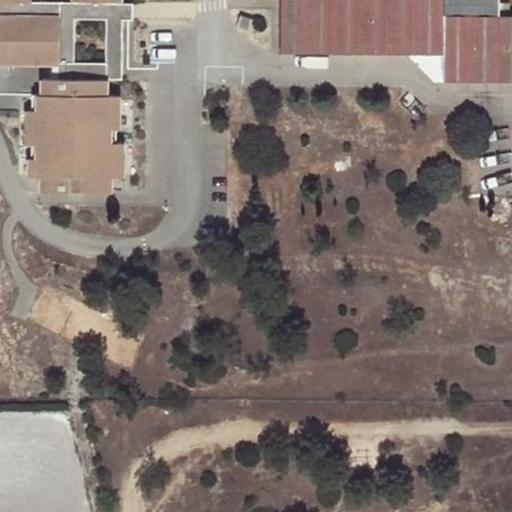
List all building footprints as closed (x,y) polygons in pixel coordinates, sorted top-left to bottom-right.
[(43,96),(39,96),(32,96),(32,112),(29,112),(29,146),(32,148),(32,178),(43,178),(43,182),(43,186),(42,191),(43,191),(60,192),(113,194),(115,177),(122,178),(124,143),(118,144),(118,98),(109,97),(109,80),(108,64),(76,63),(76,23),(109,22),(108,7),(118,7),(119,7),(118,0),(74,0),(74,6),(32,5),(31,0),(0,0),(0,65),(7,65),(32,66),(58,66),(58,81),(44,81),(43,96)] [(129,18),(130,7),(125,6),(124,0),(118,0),(119,7),(118,7),(108,7),(109,22),(108,64),(109,80),(124,81),(124,24),(129,22),(129,18)] [(511,19),(503,19),(503,5),(503,0),(283,0),(283,53),(439,56),(447,55),(446,82),(511,84),(511,19)] [(511,5),(503,5),(503,19),(511,19),(511,5)] [(439,56),(438,62),(437,82),(446,82),(447,55),(439,56)]
